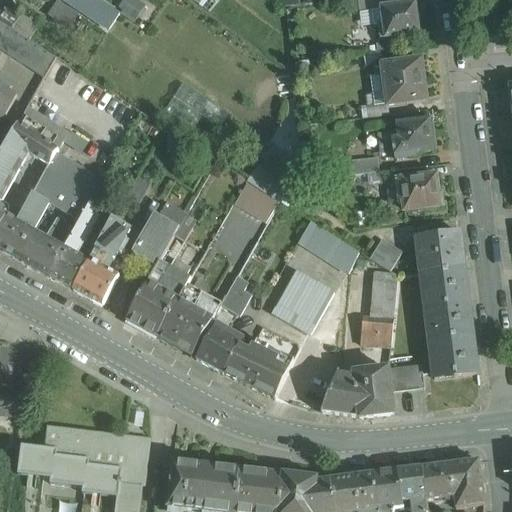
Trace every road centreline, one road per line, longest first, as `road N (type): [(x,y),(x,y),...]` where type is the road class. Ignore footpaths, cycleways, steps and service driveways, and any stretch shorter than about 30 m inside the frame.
road 1 (tertiary): [(0,288),(249,425),(338,443),(504,427)]
road 2 (residential): [(504,427),(463,67)]
